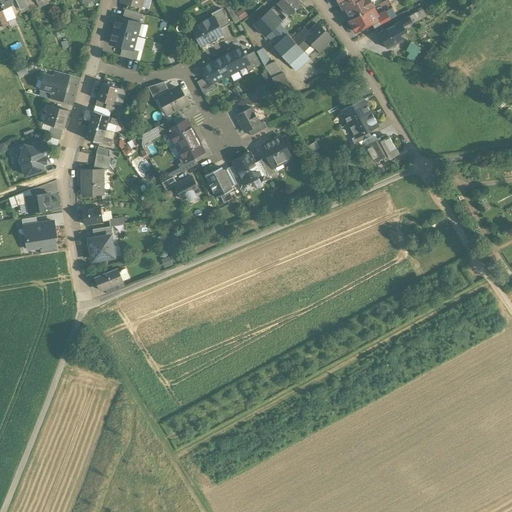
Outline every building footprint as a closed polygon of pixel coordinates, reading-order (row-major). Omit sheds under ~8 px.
[(0,0),(0,20),(3,27),(8,25),(1,10),(12,6),(9,0),(0,0)] [(15,0),(20,10),(28,7),(24,0),(15,0)] [(35,0),(24,0),(28,7),(30,11),(38,8),(35,0)] [(120,0),(120,3),(124,4),(140,8),(142,0),(120,0)] [(301,3),(297,0),(280,0),(275,5),(279,10),(281,8),(288,15),(301,3)] [(337,0),(342,8),(344,6),(351,19),(352,20),(371,9),(371,10),(374,8),(369,0),(337,0)] [(171,15),(182,11),(179,3),(168,6),(171,15)] [(140,8),(124,4),(123,10),(125,10),(138,14),(140,8)] [(221,9),(211,14),(213,18),(214,18),(220,30),(229,25),(221,9)] [(371,9),(352,20),(351,19),(349,21),(355,33),(371,24),(377,21),(375,17),(371,10),(371,9)] [(138,14),(125,10),(122,19),(139,23),(141,15),(138,14)] [(412,24),(426,16),(422,11),(409,18),(412,24)] [(390,20),(385,12),(375,17),(377,21),(371,24),(374,29),(390,20)] [(292,40),(279,25),(267,13),(254,24),(265,37),(267,36),(272,42),(277,38),(280,41),(274,47),(288,64),(302,51),(292,40)] [(122,19),(117,17),(113,31),(136,37),(140,24),(122,19)] [(213,18),(207,21),(207,20),(198,25),(199,26),(192,29),(201,46),(223,34),(220,30),(214,18),(213,18)] [(409,18),(400,23),(403,28),(412,24),(409,18)] [(379,34),(378,34),(386,49),(402,41),(399,36),(405,32),(403,28),(400,23),(387,29),(379,34)] [(308,33),(300,40),(307,47),(311,43),(319,52),(327,45),(326,43),(331,39),(317,24),(308,33)] [(384,24),(376,29),(379,34),(387,29),(384,24)] [(304,29),(292,40),(302,51),(303,51),(307,47),(300,40),(308,33),(304,29)] [(136,37),(113,31),(110,44),(122,48),(133,51),(133,50),(136,37)] [(421,48),(410,42),(405,50),(409,52),(406,57),(413,61),(421,48)] [(133,51),(122,48),(120,56),(136,61),(139,52),(133,50),(133,51)] [(240,48),(221,58),(230,76),(238,72),(240,68),(245,65),(248,64),(245,57),(240,48)] [(271,62),(262,49),(256,52),(264,65),(271,62)] [(302,51),(288,64),(294,70),(309,59),(303,51),(302,51)] [(254,52),(245,57),(248,64),(245,65),(248,71),(260,64),(254,52)] [(221,58),(201,68),(206,77),(210,84),(213,83),(218,80),(222,80),(230,76),(221,58)] [(271,62),(264,65),(272,77),(283,72),(274,61),(271,62)] [(68,75),(55,72),(53,77),(67,81),(68,75)] [(294,93),(283,72),(272,77),(283,99),(294,93)] [(67,81),(53,77),(46,75),(43,77),(42,80),(44,83),(42,91),(63,97),(68,81),(67,81)] [(206,77),(197,82),(204,95),(216,88),(213,83),(210,84),(206,77)] [(115,84),(108,82),(107,85),(102,84),(97,100),(113,105),(118,89),(114,87),(115,84)] [(164,82),(148,88),(155,100),(159,98),(158,98),(169,92),(164,82)] [(175,89),(174,91),(173,90),(169,92),(158,98),(159,98),(167,115),(187,104),(181,92),(181,91),(180,89),(177,88),(175,89)] [(63,97),(51,93),(49,99),(61,103),(63,97)] [(353,98),(336,107),(340,113),(341,112),(341,111),(355,104),(353,98)] [(355,104),(341,111),(341,112),(348,125),(370,113),(363,100),(355,104)] [(49,111),(46,123),(51,125),(48,137),(59,140),(62,128),(63,129),(66,120),(65,119),(68,111),(47,105),(45,110),(49,111)] [(260,124),(251,108),(236,116),(245,133),(248,131),(260,124)] [(109,117),(93,112),(89,125),(105,130),(107,123),(109,117)] [(370,113),(348,125),(355,137),(355,138),(367,131),(377,126),(376,123),(372,115),(372,116),(370,113)] [(118,120),(109,117),(107,123),(117,126),(118,120)] [(173,119),(157,127),(161,134),(177,126),(173,119)] [(177,126),(161,134),(165,132),(168,137),(170,139),(172,139),(176,146),(195,136),(187,120),(177,126)] [(260,124),(248,131),(251,136),(267,128),(264,122),(260,124)] [(105,130),(89,125),(85,139),(101,144),(101,143),(103,138),(105,130)] [(157,127),(142,133),(145,142),(161,136),(157,127)] [(367,131),(355,138),(355,137),(351,139),(354,145),(359,143),(366,139),(370,136),(367,131)] [(375,134),(370,136),(366,139),(369,144),(378,139),(375,134)] [(195,136),(176,146),(180,154),(178,156),(179,158),(181,163),(178,165),(178,166),(193,157),(204,152),(195,136)] [(290,157),(280,137),(261,147),(267,157),(275,173),(276,173),(273,168),(273,166),(281,162),(283,163),(287,161),(288,158),(290,157)] [(389,137),(381,142),(379,139),(378,139),(369,144),(366,139),(359,143),(362,148),(365,146),(374,163),(383,158),(385,161),(393,157),(398,154),(389,137)] [(112,141),(103,138),(101,143),(110,146),(112,141)] [(51,151),(46,139),(31,144),(26,142),(20,159),(26,176),(47,169),(46,162),(49,162),(49,155),(46,155),(46,151),(51,151)] [(109,150),(98,147),(97,153),(109,156),(109,150)] [(109,156),(97,153),(93,169),(103,169),(109,169),(109,156)] [(256,166),(249,153),(248,154),(246,153),(242,155),(241,157),(232,162),(234,165),(239,176),(243,184),(244,184),(258,177),(261,175),(256,166)] [(193,157),(178,166),(182,173),(197,164),(193,157)] [(275,173),(267,157),(261,160),(262,163),(269,176),(275,173)] [(383,158),(374,163),(379,171),(396,162),(393,157),(385,161),(383,158)] [(269,176),(262,163),(256,166),(261,175),(258,177),(261,183),(270,179),(269,176)] [(239,176),(234,165),(229,168),(234,178),(234,179),(239,176)] [(223,171),(221,168),(205,176),(216,198),(233,190),(223,171)] [(229,168),(223,171),(228,181),(233,178),(234,178),(229,168)] [(93,169),(82,169),(81,195),(102,196),(103,169),(93,169)] [(239,176),(234,179),(237,184),(240,190),(246,187),(244,184),(243,184),(239,176)] [(173,177),(162,183),(165,190),(174,186),(177,184),(173,177)] [(177,184),(174,186),(182,200),(187,197),(189,200),(195,197),(194,194),(199,191),(191,177),(177,184)] [(233,178),(228,181),(231,187),(237,184),(234,179),(234,178),(233,178)] [(30,191),(14,197),(18,206),(22,206),(21,201),(26,199),(30,198),(30,197),(33,197),(32,197),(30,191)] [(49,194),(32,197),(33,197),(30,197),(30,198),(26,199),(21,201),(22,206),(27,205),(28,213),(51,209),(49,194)] [(100,209),(82,211),(84,225),(102,222),(100,209)] [(23,227),(37,225),(36,218),(22,220),(23,227)] [(109,220),(110,227),(124,225),(123,218),(109,220)] [(57,252),(53,222),(37,225),(23,227),(27,250),(40,248),(41,254),(57,252)] [(110,227),(93,230),(94,239),(110,236),(110,237),(112,236),(110,227)] [(94,239),(89,240),(93,261),(113,257),(110,237),(110,236),(94,239)] [(117,269),(95,278),(100,291),(105,289),(116,284),(122,282),(118,272),(117,269)] [(125,269),(118,272),(122,282),(129,279),(125,269)] [(116,284),(105,289),(107,295),(119,290),(116,284)]
